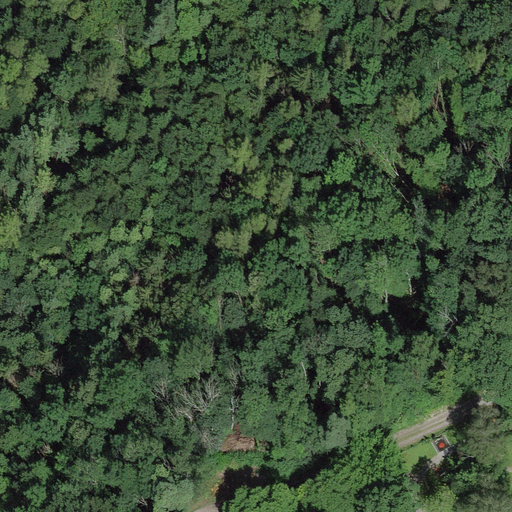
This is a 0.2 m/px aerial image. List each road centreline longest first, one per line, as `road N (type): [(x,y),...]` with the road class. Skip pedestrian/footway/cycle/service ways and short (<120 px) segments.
road 1 (track): [(235,511),(511,389)]
road 2 (track): [(0,125),(158,0)]
